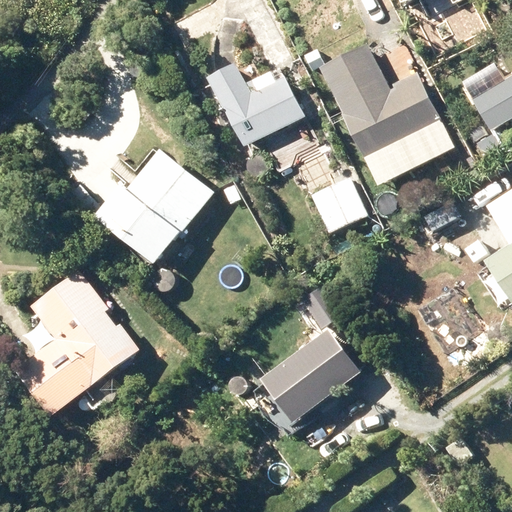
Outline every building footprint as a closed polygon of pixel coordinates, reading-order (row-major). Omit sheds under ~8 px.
[(379,45),(336,69),(386,159),(454,121),(428,72),(402,87),(379,45)] [(223,79),(259,147),(318,116),(296,75),(263,92),(249,65),(223,79)] [(511,79),(482,100),(501,130),(511,123),(511,79)] [(503,132),(482,146),(489,156),(510,143),(503,132)] [(138,185),(113,217),(172,262),(227,190),(173,149),(143,189),(138,185)] [(322,196),(340,233),(378,214),(359,177),(322,196)] [(511,194),(499,204),(511,223),(511,254),(503,260),(511,272),(511,194)] [(400,211),(386,209),(384,219),(399,221),(400,211)] [(43,307),(69,339),(31,370),(68,417),(152,349),(131,323),(128,325),(116,311),(119,308),(89,270),(43,307)] [(230,278),(217,288),(230,305),(243,295),(230,278)] [(318,308),(332,328),(347,317),(333,297),(318,308)] [(183,311),(172,301),(163,310),(174,320),(183,311)] [(207,335),(217,348),(227,340),(217,327),(207,335)] [(343,329),(278,380),(312,422),(376,372),(343,329)] [(469,437),(454,448),(468,466),(483,455),(469,437)]
